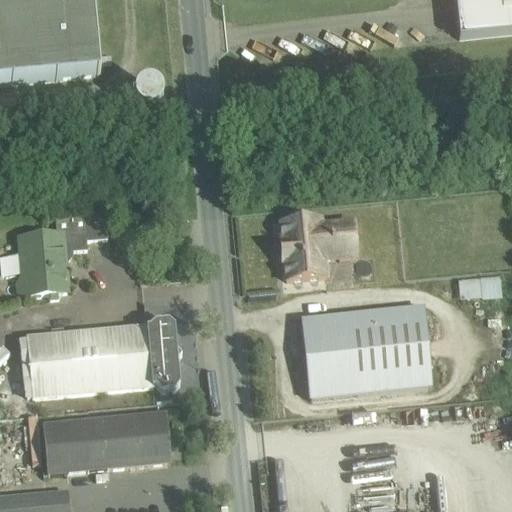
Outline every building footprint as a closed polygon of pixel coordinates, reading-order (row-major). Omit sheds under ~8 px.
[(0,0),(0,89),(99,81),(98,73),(97,73),(90,0),(0,0)] [(511,0),(453,0),(459,43),(511,37),(511,0)] [(162,90),(136,87),(133,110),(160,113),(162,90)] [(83,236),(61,238),(64,265),(68,265),(72,259),(72,256),(87,254),(86,245),(107,243),(105,218),(82,220),(83,236)] [(320,223),(280,227),(282,246),(279,246),(281,266),(284,266),(286,285),(325,281),(324,264),(332,264),(329,228),(320,229),(320,223)] [(352,226),(329,228),(332,264),(356,261),(352,226)] [(39,241),(20,242),(21,258),(3,260),(5,280),(23,279),(23,281),(19,287),(20,296),(25,301),(46,299),(50,304),(58,303),(62,297),(67,297),(64,265),(61,238),(60,238),(60,239),(49,240),(43,235),(39,241)] [(498,282),(482,284),(484,300),(500,299),(498,282)] [(477,284),(460,285),(461,294),(462,302),(478,301),(477,284)] [(422,311),(302,324),(311,404),(430,392),(422,311)] [(174,331),(168,326),(165,325),(161,322),(157,326),(154,327),(148,332),(147,332),(153,391),(155,391),(161,396),(174,395),(179,389),(177,364),(181,359),(176,355),(174,331)] [(147,332),(26,343),(32,403),(153,391),(147,332)] [(164,420),(132,423),(137,471),(169,468),(164,420)] [(132,423),(43,432),(48,479),(137,471),(132,423)] [(68,511),(67,495),(0,501),(0,511),(68,511)]
